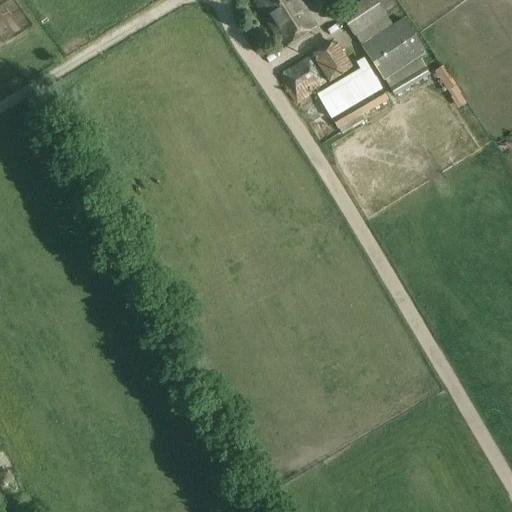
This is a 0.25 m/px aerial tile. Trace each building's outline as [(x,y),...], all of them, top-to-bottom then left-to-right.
[(256,0),(255,1),(284,48),(316,28),(298,0),(256,0)] [(312,0),(320,11),(337,0),(312,0)] [(356,37),(384,82),(385,81),(395,98),(431,76),(419,58),(425,54),(403,19),(392,27),(375,0),(364,0),(340,15),(354,38),(356,37)] [(340,44),(336,37),(317,49),(334,75),(359,59),(347,40),(340,44)] [(327,84),(310,57),(279,77),(281,81),(294,102),(297,104),(327,84)] [(360,69),(316,97),(338,131),(340,130),(343,136),(367,121),(364,115),(388,101),(362,61),(357,64),(360,69)] [(430,67),(449,97),(459,91),(439,61),(430,67)] [(466,105),(458,93),(451,98),(458,110),(466,105)]
